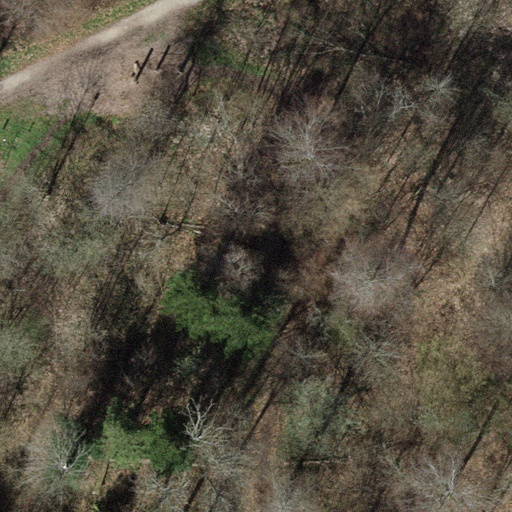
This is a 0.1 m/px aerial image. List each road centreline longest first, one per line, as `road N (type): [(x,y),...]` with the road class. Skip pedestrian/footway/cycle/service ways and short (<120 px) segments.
road 1 (motorway): [(0,319),(224,112),(362,0)]
road 2 (track): [(0,77),(164,0)]
